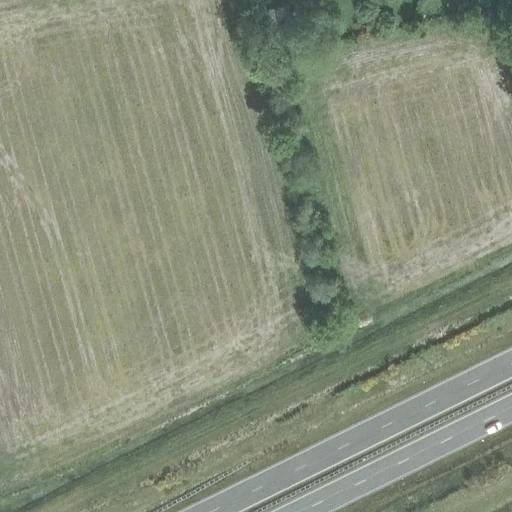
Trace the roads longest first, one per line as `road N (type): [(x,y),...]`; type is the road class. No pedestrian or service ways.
road 1 (trunk): [(511,365),(214,511)]
road 2 (trunk): [(302,511),(511,408)]
